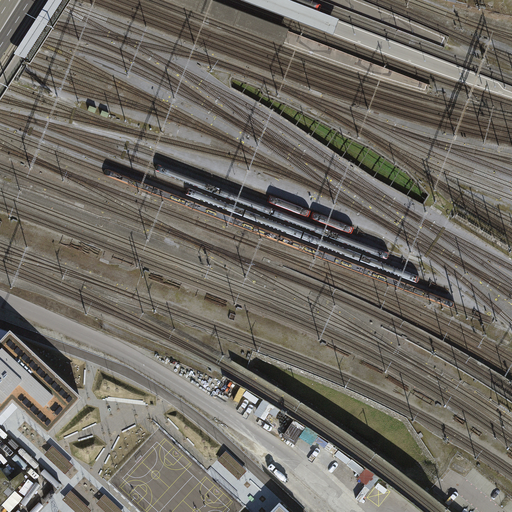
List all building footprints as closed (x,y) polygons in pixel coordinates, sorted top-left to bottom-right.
[(49,0),(14,54),(25,59),(63,0),(49,0)] [(163,0),(284,46),(290,32),(207,0),(240,0),(332,35),(338,20),(285,0),(163,0)] [(0,414),(14,401),(48,434),(80,399),(9,332),(0,342),(0,414)] [(74,465),(53,446),(44,455),(66,474),(74,465)] [(247,471),(226,451),(218,460),(239,480),(247,471)] [(0,506),(24,481),(25,481),(22,477),(23,476),(21,474),(21,475),(19,476),(19,477),(12,482),(11,482),(9,484),(0,472),(0,506)] [(90,511),(92,510),(71,491),(63,500),(76,511),(90,511)] [(409,511),(389,493),(374,510),(376,511),(409,511)] [(123,511),(105,495),(97,503),(105,511),(123,511)]
